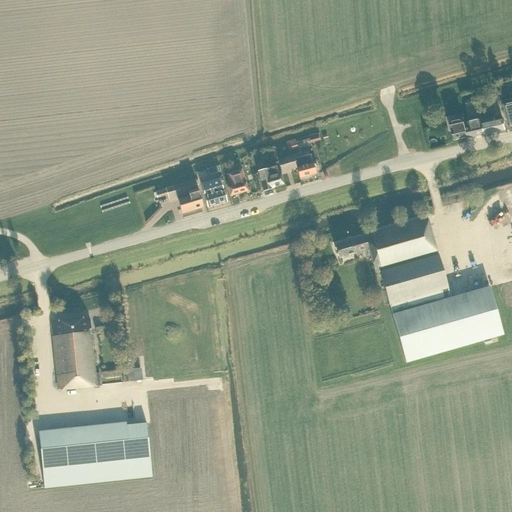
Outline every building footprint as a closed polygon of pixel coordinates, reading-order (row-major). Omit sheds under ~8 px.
[(498,92),(491,94),(493,104),(500,102),(498,92)] [(476,99),(465,101),(467,109),(477,107),(485,105),(483,95),(475,97),(476,99)] [(509,128),(511,127),(511,103),(503,106),(509,128)] [(497,109),(479,113),(480,120),(484,135),(505,130),(501,117),(499,117),(497,109)] [(463,119),(449,122),(451,131),(453,140),(466,137),(467,139),(484,135),(480,120),(470,123),(470,125),(464,126),(463,121),(463,119)] [(309,134),(311,142),(321,140),(319,132),(309,134)] [(295,139),(285,142),(288,151),(297,148),(295,139)] [(316,174),(314,169),(316,169),(317,167),(316,163),(314,162),(312,163),(310,155),(293,160),(293,157),(278,161),(281,172),(296,168),(299,178),(316,174)] [(283,186),(279,168),(277,162),(265,166),(265,169),(257,172),(263,192),(283,186)] [(208,169),(210,175),(221,171),(219,165),(208,169)] [(230,196),(247,191),(245,183),(244,179),(241,168),(228,172),(230,182),(226,183),(230,196)] [(207,207),(226,202),(219,179),(201,184),(207,207)] [(203,207),(194,180),(173,186),(164,189),(165,189),(166,195),(168,199),(176,196),(181,214),(203,207)] [(438,254),(437,255),(427,218),(364,236),(365,237),(334,246),(338,258),(363,251),(365,258),(370,257),(374,273),(379,271),(389,305),(392,315),(391,315),(405,362),(502,334),(489,287),(450,298),(447,289),(447,288),(438,254)] [(89,329),(90,329),(89,319),(82,320),(82,318),(58,321),(58,322),(51,323),(58,391),(96,387),(92,344),(94,342),(93,337),(89,334),(89,329)] [(124,381),(143,381),(142,369),(124,369),(124,381)] [(44,488),(151,476),(146,423),(126,426),(38,435),(44,488)]
